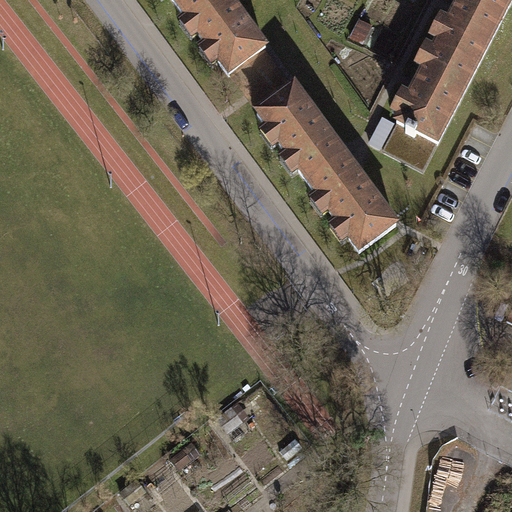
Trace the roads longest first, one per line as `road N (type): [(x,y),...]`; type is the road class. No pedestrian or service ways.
road 1 (residential): [(105,0),(393,390)]
road 2 (residential): [(393,390),(511,165)]
road 3 (unclassified): [(389,511),(393,390)]
